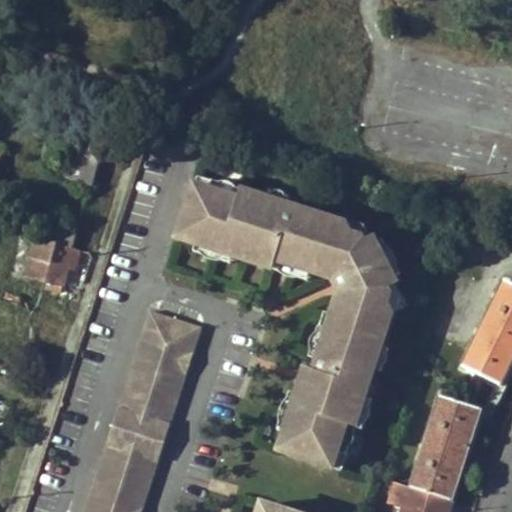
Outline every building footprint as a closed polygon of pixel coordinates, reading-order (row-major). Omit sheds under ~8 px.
[(108,127),(78,119),(62,177),(94,186),(108,127)] [(289,206),(270,200),(199,178),(180,239),(198,245),(235,257),(276,270),(281,253),(297,258),(295,266),(310,271),(337,280),(342,291),(336,314),(327,310),(313,357),(320,359),(318,368),(310,365),(300,396),(289,431),(283,452),(343,471),(357,428),(367,399),(376,369),(383,347),(393,314),(386,299),(394,296),(389,286),(399,281),(395,274),(381,246),(377,240),(368,245),(363,235),(355,238),(348,225),(299,210),(297,216),(287,213),(289,206)] [(270,200),(289,206),(291,198),(272,192),(270,200)] [(75,233),(44,224),(39,240),(70,249),(75,233)] [(29,279),(64,289),(75,250),(70,249),(39,240),(29,279)] [(381,246),(395,274),(404,270),(389,242),(381,246)] [(235,257),(198,245),(195,254),(233,265),(235,257)] [(281,253),(276,270),(308,280),(310,271),(295,266),(297,258),(281,253)] [(511,369),(511,285),(507,282),(465,368),(480,376),(503,388),(511,369)] [(150,312),(85,511),(143,511),(203,329),(150,312)] [(383,347),(376,369),(384,371),(391,350),(383,347)] [(481,412),(490,415),(497,402),(503,388),(480,376),(467,406),(481,411),(481,412)] [(289,431),(300,396),(293,393),(282,429),(289,431)] [(481,411),(467,406),(441,397),(411,491),(451,503),(481,412),(481,411)] [(367,399),(357,428),(365,431),(374,402),(367,399)] [(10,409),(0,404),(0,421),(4,423),(10,409)] [(411,491),(396,486),(389,505),(405,510),(404,511),(448,511),(451,503),(411,491)]
